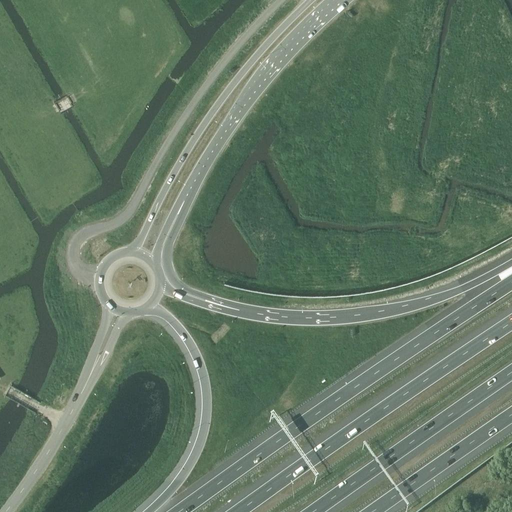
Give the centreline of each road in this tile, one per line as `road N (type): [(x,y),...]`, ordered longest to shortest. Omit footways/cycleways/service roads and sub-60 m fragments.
road 1 (motorway): [(511,286),(181,511)]
road 2 (motorway): [(511,322),(241,511)]
road 3 (primary): [(311,0),(214,109),(132,251)]
road 4 (motorway): [(511,260),(451,291),(368,314),(246,313)]
road 5 (primary): [(186,192),(248,98),(343,0)]
road 6 (motorway): [(150,304),(186,337),(204,376),(207,408),(200,447),(149,511)]
road 7 (motorway): [(315,511),(511,371)]
road 8 (motorway): [(246,313),(183,288),(168,269),(167,246),(186,192)]
road 9 (motorway): [(375,511),(511,415)]
road 10 (unclassified): [(90,376),(4,511)]
